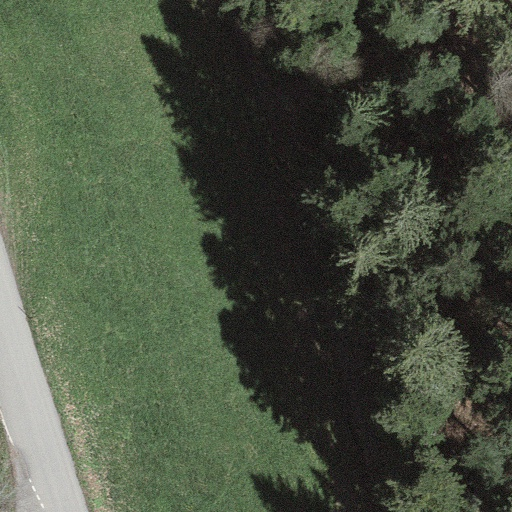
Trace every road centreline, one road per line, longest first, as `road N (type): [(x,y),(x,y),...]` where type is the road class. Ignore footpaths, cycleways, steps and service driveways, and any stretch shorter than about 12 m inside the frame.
road 1 (track): [(234,0),(338,321),(384,511)]
road 2 (unclassified): [(0,304),(68,511)]
